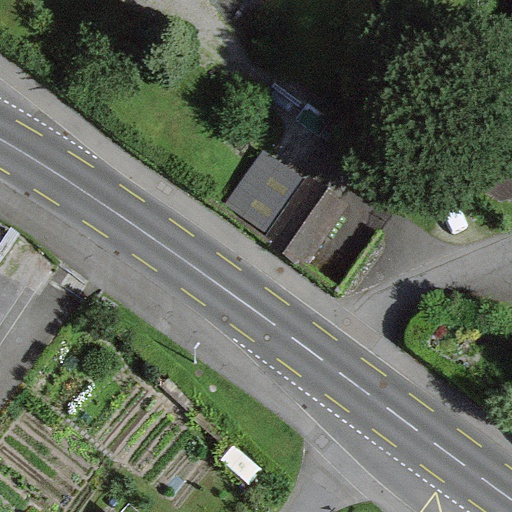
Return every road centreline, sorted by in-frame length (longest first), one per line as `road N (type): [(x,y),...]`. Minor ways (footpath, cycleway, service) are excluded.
road 1 (secondary): [(381,406),(39,159),(0,139)]
road 2 (secondary): [(511,497),(381,406)]
road 3 (residential): [(381,406),(303,511)]
